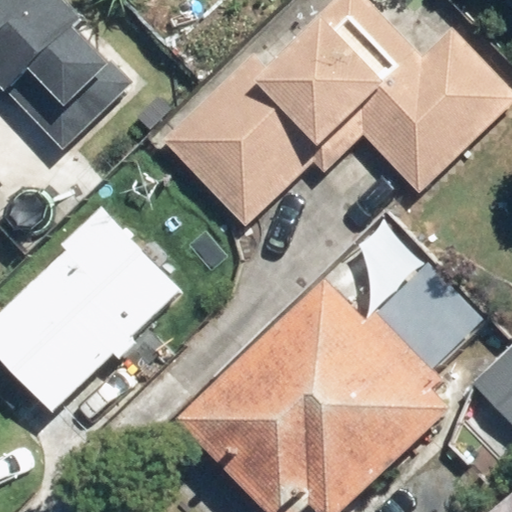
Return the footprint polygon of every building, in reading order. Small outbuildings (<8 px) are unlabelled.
[(72,0),(0,0),(0,65),(62,132),(134,66),(72,0)] [(381,0),(319,0),(171,138),(261,234),(372,131),(429,192),(511,115),(511,83),(460,28),(432,54),(381,0)] [(0,313),(0,338),(65,409),(189,295),(111,211),(0,313)] [(345,281),(194,420),(279,511),(321,511),(330,505),(336,511),(342,511),(460,404),(345,281)] [(511,357),(484,384),(511,413),(511,357)]
